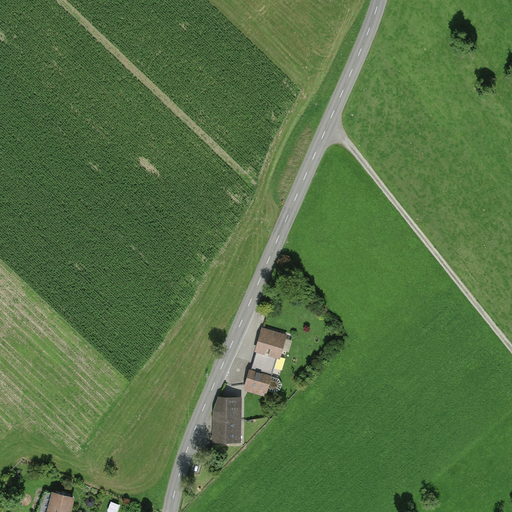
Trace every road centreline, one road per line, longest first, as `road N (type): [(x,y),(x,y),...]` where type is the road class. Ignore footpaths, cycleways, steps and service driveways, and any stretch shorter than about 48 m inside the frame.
road 1 (tertiary): [(379,0),(185,454),(170,511)]
road 2 (track): [(511,350),(330,121)]
